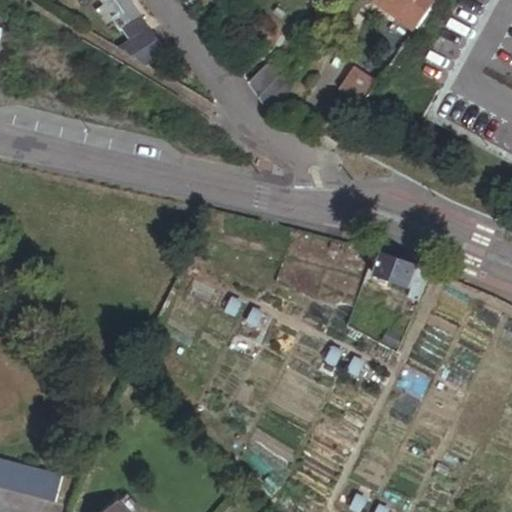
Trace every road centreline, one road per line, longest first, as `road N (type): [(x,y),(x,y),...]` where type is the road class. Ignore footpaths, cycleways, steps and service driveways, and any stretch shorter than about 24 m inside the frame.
road 1 (tertiary): [(0,144),(324,206)]
road 2 (residential): [(324,206),(313,167),(256,135),(161,0)]
road 3 (tertiary): [(324,206),(379,213),(511,264)]
